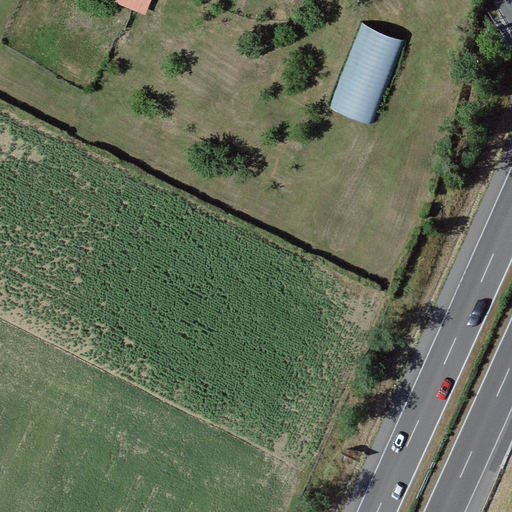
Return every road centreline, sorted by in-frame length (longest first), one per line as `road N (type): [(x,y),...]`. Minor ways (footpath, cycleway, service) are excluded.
road 1 (motorway): [(511,214),(377,511)]
road 2 (motorway): [(445,511),(511,364)]
